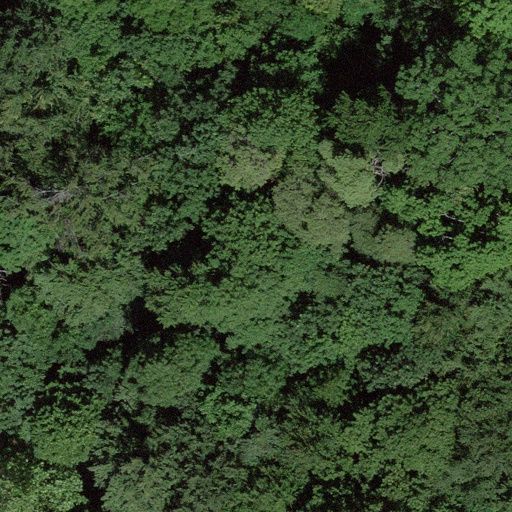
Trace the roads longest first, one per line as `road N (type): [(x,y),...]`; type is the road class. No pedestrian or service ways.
road 1 (track): [(118,445),(511,249)]
road 2 (track): [(177,511),(118,445),(0,478)]
